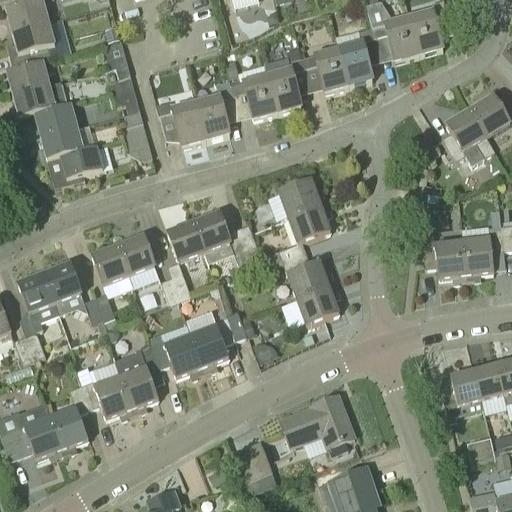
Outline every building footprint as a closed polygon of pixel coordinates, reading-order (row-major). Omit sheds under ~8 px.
[(12,38),(49,28),(43,5),(40,5),(38,0),(12,0),(16,12),(6,15),(12,38)] [(274,0),(276,10),(292,6),(290,0),(274,0)] [(375,0),(370,0),(365,1),(367,11),(378,8),(375,0)] [(419,62),(409,23),(393,26),(381,7),(378,8),(367,11),(366,11),(371,34),(374,45),(388,41),(395,69),(419,62)] [(409,23),(419,62),(443,55),(433,22),(446,18),(444,7),(431,11),(432,17),(409,23)] [(276,16),(269,18),(266,23),(269,29),(279,26),(276,16)] [(44,68),(51,66),(48,55),(56,53),(49,28),(12,38),(16,51),(7,53),(13,76),(44,68)] [(116,33),(104,36),(107,49),(119,46),(116,33)] [(362,48),(374,45),(371,34),(359,37),(362,48),(338,54),(349,93),(372,87),(362,48)] [(111,99),(133,93),(121,48),(100,53),(105,77),(116,74),(119,85),(109,87),(111,99)] [(325,99),(349,93),(338,54),(312,60),(313,62),(302,65),(305,76),(318,73),(325,99)] [(305,76),(302,65),(289,68),(288,64),(264,70),(267,81),(277,120),(301,114),(292,79),(305,76)] [(229,85),(238,83),(234,67),(224,69),(229,85)] [(50,90),(44,68),(13,76),(7,78),(13,100),(50,90)] [(253,127),(277,120),(267,81),(241,88),(241,90),(231,93),(233,103),(246,99),(253,127)] [(55,114),(67,111),(60,88),(50,90),(13,100),(20,125),(35,121),(35,120),(55,115),(55,114)] [(128,119),(140,116),(133,93),(111,99),(114,113),(125,110),(128,119)] [(220,106),(233,103),(231,93),(218,96),(219,104),(195,109),(206,147),(229,141),(220,106)] [(470,118),(487,146),(511,131),(494,104),(470,118)] [(206,147),(195,109),(172,114),(171,109),(157,112),(159,123),(173,120),(182,153),(206,147)] [(41,143),(77,133),(71,110),(67,111),(55,114),(55,115),(35,120),(35,121),(41,143)] [(123,146),(146,140),(140,116),(128,119),(131,131),(121,135),(123,146)] [(494,158),(487,146),(470,118),(447,132),(452,140),(441,147),(455,168),(465,162),(464,159),(476,152),(484,165),(494,158)] [(83,156),(84,156),(77,133),(41,143),(47,167),(62,163),(62,162),(83,157),(83,156)] [(146,140),(123,146),(127,159),(138,156),(141,168),(153,165),(146,140)] [(62,163),(47,167),(47,169),(55,197),(85,189),(84,184),(104,179),(97,153),(84,157),(84,156),(83,156),(83,157),(62,162),(62,163)] [(286,224),(324,210),(320,200),(315,202),(310,187),(277,199),(286,224)] [(296,252),(261,265),(264,275),(283,268),(305,260),(301,250),(329,240),(323,224),(328,223),(324,210),(286,224),(296,252)] [(500,225),(499,216),(489,217),(491,234),(500,233),(500,225)] [(254,279),(238,236),(225,241),(218,222),(194,231),(205,260),(229,251),(233,260),(234,259),(242,283),(254,279)] [(179,270),(205,260),(194,231),(168,240),(179,270)] [(511,231),(500,233),(503,257),(511,255),(511,231)] [(249,232),(238,236),(254,279),(264,275),(261,265),(249,232)] [(503,257),(500,233),(491,234),(489,234),(490,245),(461,247),(465,288),(478,287),(478,282),(494,280),(492,259),(503,257)] [(465,288),(461,247),(434,250),(433,240),(421,241),(425,274),(437,273),(438,286),(454,284),(455,289),(465,288)] [(118,254),(129,284),(133,294),(157,284),(154,274),(143,245),(118,254)] [(103,294),(129,284),(118,254),(92,264),(103,294)] [(297,305),(332,292),(328,282),(323,283),(318,269),(310,272),(305,260),(283,268),(297,305)] [(184,268),(188,282),(202,278),(197,264),(184,268)] [(171,285),(179,307),(190,303),(177,270),(167,274),(171,285)] [(45,282),(60,322),(84,313),(80,303),(81,303),(69,273),(45,282)] [(41,329),(60,322),(45,282),(18,292),(27,317),(20,325),(39,374),(41,373),(39,365),(44,364),(35,338),(43,335),(41,329)] [(168,311),(179,307),(171,285),(160,289),(167,308),(168,311)] [(332,292),(297,305),(306,332),(337,321),(332,306),(336,304),(332,292)] [(212,305),(219,302),(217,295),(210,297),(212,305)] [(96,305),(104,327),(113,324),(105,302),(96,305)] [(219,303),(215,305),(219,317),(223,316),(219,303)] [(103,328),(104,327),(96,305),(84,309),(92,332),(98,330),(102,342),(108,340),(103,328)] [(0,344),(10,340),(0,312),(0,344)] [(223,352),(235,347),(228,325),(215,329),(210,318),(185,326),(190,342),(204,380),(214,376),(213,371),(228,366),(223,352)] [(228,325),(235,347),(245,344),(237,322),(228,325)] [(36,375),(39,374),(20,325),(19,326),(20,329),(25,344),(14,348),(22,371),(33,367),(36,375)] [(245,344),(245,345),(254,342),(248,325),(239,328),(245,344)] [(118,334),(108,337),(111,347),(115,346),(119,338),(118,334)] [(302,343),(305,351),(314,348),(311,340),(302,343)] [(149,344),(152,352),(162,348),(160,341),(149,344)] [(192,384),(204,380),(190,342),(163,351),(162,348),(152,352),(160,376),(171,372),(175,385),(190,379),(192,384)] [(148,380),(160,376),(152,352),(140,357),(139,356),(136,357),(136,360),(116,367),(121,382),(133,416),(157,407),(148,380)] [(505,410),(511,408),(511,368),(496,372),(503,401),(505,410)] [(482,416),(505,410),(503,401),(496,372),(473,378),(482,416)] [(133,416),(121,382),(93,392),(92,390),(94,389),(88,374),(77,378),(90,416),(100,413),(105,426),(133,416)] [(77,420),(90,416),(77,378),(75,379),(81,394),(70,398),(75,414),(53,422),(49,410),(46,411),(62,456),(87,447),(77,420)] [(447,424),(482,416),(473,378),(450,384),(454,399),(441,402),(447,424)] [(353,444),(337,404),(310,414),(311,416),(279,429),(290,456),(320,443),(325,456),(353,444)] [(35,466),(62,456),(46,411),(7,424),(0,426),(0,440),(9,465),(32,457),(35,466)] [(469,463),(492,458),(489,446),(466,450),(469,463)] [(231,461),(243,491),(270,480),(258,449),(231,461)] [(492,458),(469,463),(471,474),(494,469),(492,458)] [(494,462),(497,475),(511,472),(508,459),(506,459),(494,462)] [(225,485),(219,475),(208,481),(213,491),(225,485)] [(376,511),(377,511),(365,477),(326,491),(332,507),(333,511),(376,511)] [(511,511),(511,502),(496,506),(494,497),(469,503),(470,511),(511,511)] [(178,511),(173,498),(147,508),(148,511),(178,511)]
